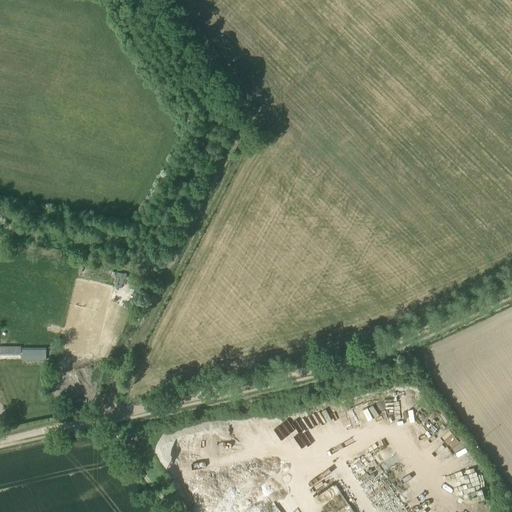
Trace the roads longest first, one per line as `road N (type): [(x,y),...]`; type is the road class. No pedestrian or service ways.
road 1 (track): [(511,289),(351,359),(0,441)]
road 2 (unknown): [(302,511),(299,480),(367,438),(393,438),(434,478)]
